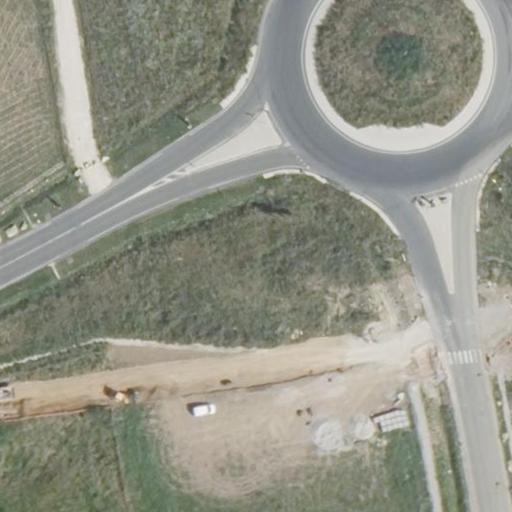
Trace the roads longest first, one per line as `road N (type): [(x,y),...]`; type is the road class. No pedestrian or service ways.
road 1 (unclassified): [(505,511),(436,173)]
road 2 (tertiary): [(0,267),(185,167),(293,121)]
road 3 (primary): [(293,121),(320,152),(355,172),(396,180),(436,173)]
road 4 (primary): [(292,0),(276,62),(293,121)]
